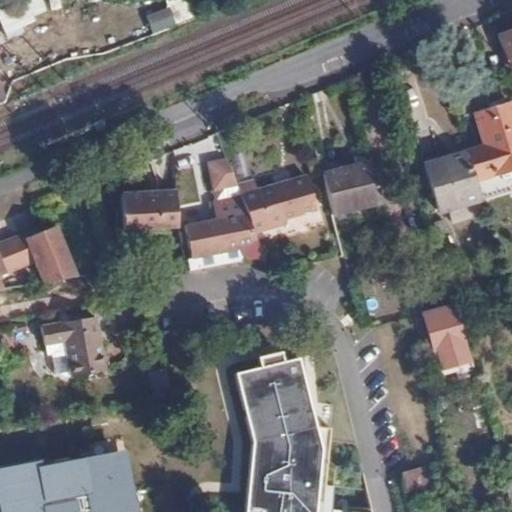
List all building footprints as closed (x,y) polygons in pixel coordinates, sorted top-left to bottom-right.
[(40,0),(23,0),(0,8),(0,25),(4,35),(48,20),(40,0)] [(145,15),(150,32),(172,26),(167,9),(145,15)] [(503,53),(510,71),(511,69),(511,32),(499,37),(506,51),(503,53)] [(485,147),(466,152),(480,199),(511,190),(511,105),(511,104),(475,115),(485,147)] [(480,199),(466,152),(424,164),(438,210),(480,199)] [(381,203),(371,162),(321,175),(331,216),(381,203)] [(254,182),(237,187),(240,198),(253,234),(267,230),(266,225),(283,219),(314,208),(304,175),(257,191),(254,182)] [(177,228),(176,192),(123,195),(123,230),(144,230),(177,228)] [(183,228),(190,260),(236,251),(237,250),(253,243),(256,242),(253,234),(240,198),(211,204),(215,221),(183,228)] [(283,219),(266,225),(267,230),(285,224),(283,219)] [(0,244),(0,290),(76,278),(56,227),(41,233),(27,239),(25,234),(0,244)] [(25,234),(27,239),(41,233),(39,229),(25,234)] [(144,230),(123,230),(117,230),(119,243),(144,242),(144,230)] [(253,243),(237,250),(240,264),(265,267),(256,242),(253,243)] [(106,274),(109,289),(128,285),(134,284),(131,268),(106,274)] [(465,343),(454,305),(422,314),(433,353),(465,343)] [(94,319),(39,326),(41,345),(63,343),(68,377),(102,373),(94,319)] [(330,511),(333,489),(322,488),(328,431),(314,430),(295,362),(235,379),(252,445),(245,511),(330,511)] [(146,370),(154,404),(154,405),(169,404),(161,367),(146,370)] [(511,444),(496,450),(501,466),(511,462),(511,444)] [(123,511),(114,451),(35,464),(34,458),(0,463),(0,511),(123,511)] [(511,511),(511,469),(499,473),(510,511),(511,511)]
